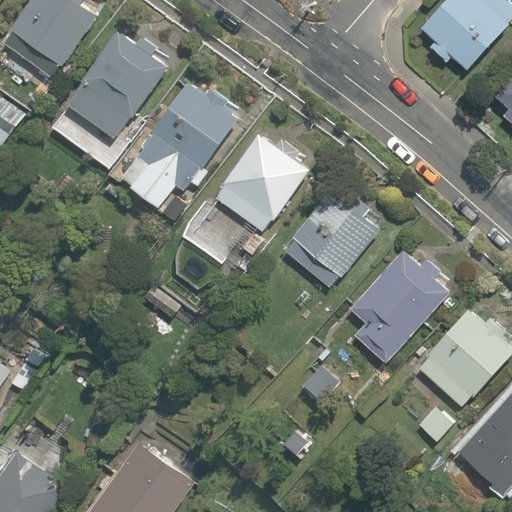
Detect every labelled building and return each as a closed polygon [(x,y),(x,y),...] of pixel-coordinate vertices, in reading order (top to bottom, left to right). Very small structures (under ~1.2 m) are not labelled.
[(97,22),(67,0),(31,0),(5,36),(57,75),(97,22)] [(431,40),(425,47),(443,65),(452,56),(463,66),(511,13),(511,5),(506,0),(433,0),(413,22),(431,40)] [(161,69),(113,32),(59,102),(107,139),(161,69)] [(511,64),(488,91),(511,113),(511,64)] [(110,172),(157,206),(170,186),(180,193),(235,115),(178,75),(110,172)] [(95,140),(55,111),(44,126),(84,155),(95,140)] [(309,170),(255,130),(209,192),(263,232),(309,170)] [(326,181),(288,231),(292,234),(281,249),(333,289),(382,224),(326,181)] [(195,221),(184,238),(222,263),(233,247),(195,221)] [(403,241),(348,311),(358,319),(346,334),(383,363),(450,278),(403,241)] [(187,257),(174,279),(198,293),(211,271),(187,257)] [(145,279),(137,289),(172,314),(179,304),(145,279)] [(459,406),(511,347),(511,342),(469,304),(414,365),(459,406)] [(511,382),(486,411),(489,414),(464,441),(492,466),(506,451),(511,456),(511,382)] [(457,422),(435,403),(417,423),(439,443),(457,422)] [(81,511),(166,511),(187,483),(129,443),(81,511)] [(8,449),(0,460),(0,511),(45,511),(63,485),(8,449)]
